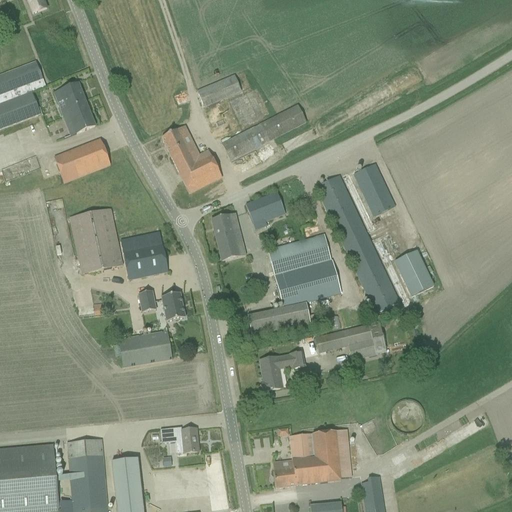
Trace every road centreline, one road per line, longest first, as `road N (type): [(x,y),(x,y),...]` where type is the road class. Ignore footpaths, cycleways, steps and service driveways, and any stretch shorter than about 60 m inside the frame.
road 1 (unclassified): [(178,223),(396,121),(511,54)]
road 2 (tertiary): [(178,223),(126,130),(73,0)]
road 3 (unclassified): [(0,438),(229,415)]
road 4 (tertiary): [(229,415),(202,277),(178,223)]
